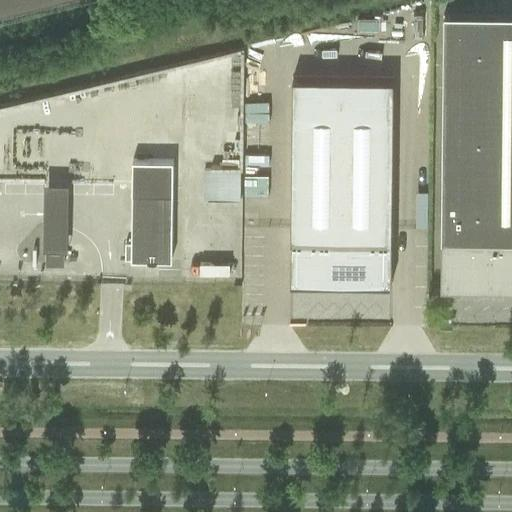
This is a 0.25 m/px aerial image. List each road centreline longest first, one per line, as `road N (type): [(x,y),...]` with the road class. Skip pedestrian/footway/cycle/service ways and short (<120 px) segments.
road 1 (unclassified): [(511,374),(0,368)]
road 2 (secondary): [(0,501),(511,506)]
road 3 (secondary): [(511,472),(0,469)]
road 4 (unknown): [(0,199),(79,216),(91,239),(90,369)]
